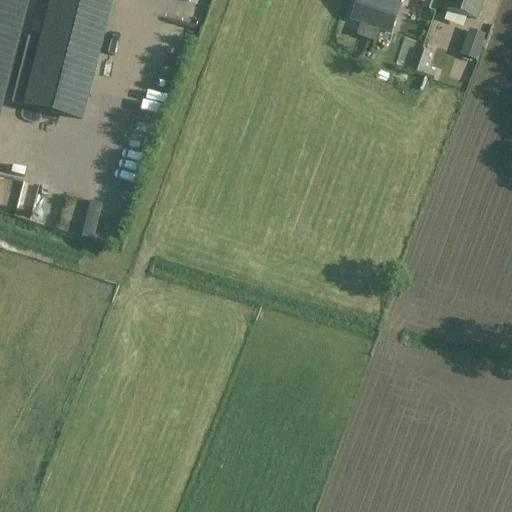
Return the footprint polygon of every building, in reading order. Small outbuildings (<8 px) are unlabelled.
[(0,0),(0,109),(28,3),(15,0),(0,0)] [(110,0),(50,0),(40,42),(30,40),(13,104),(79,121),(110,0)] [(398,0),(356,0),(350,22),(361,25),(357,37),(375,43),(379,31),(390,35),(399,6),(397,5),(398,0)] [(447,0),(444,10),(475,21),(482,0),(447,0)] [(477,61),(484,39),(469,33),(462,56),(477,61)] [(426,69),(431,53),(423,50),(417,67),(424,70),(421,77),(434,82),(437,73),(426,69)]
